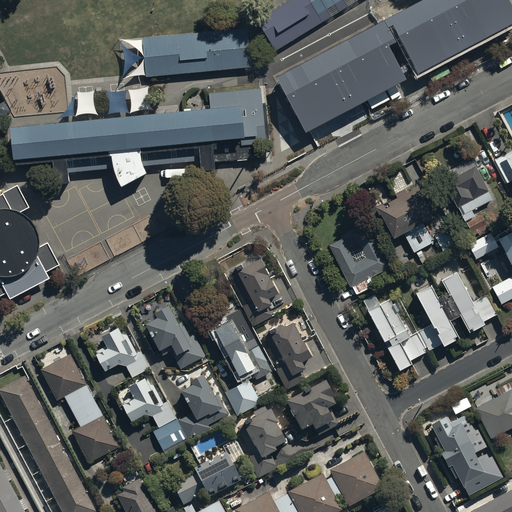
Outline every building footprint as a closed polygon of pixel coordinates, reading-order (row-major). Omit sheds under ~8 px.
[(291,0),(258,20),(278,53),(360,0),(291,0)] [(503,0),(452,0),(446,4),(445,2),(421,17),(423,19),(414,24),(413,22),(389,37),(418,82),(479,44),(471,31),(477,27),(473,21),(495,7),(494,6),(503,0)] [(248,29),(143,39),(147,78),(252,68),(248,29)] [(268,117),(388,104),(386,82),(394,81),(392,63),(383,63),(384,75),(370,76),(368,65),(342,68),(343,79),(308,82),(307,70),(281,73),(283,85),(265,86),(268,117)] [(212,110),(13,129),(18,168),(53,164),(55,187),(72,185),(71,174),(115,170),(123,189),(149,176),(146,168),(203,163),(204,173),(217,172),(216,163),(251,159),(251,151),(269,149),(262,94),(211,99),(212,110)] [(4,102),(0,104),(0,115),(1,117),(10,112),(4,102)] [(511,149),(504,154),(504,155),(493,161),(506,185),(511,181),(511,149)] [(498,176),(488,155),(476,160),(487,182),(498,176)] [(465,219),(475,214),(471,207),(492,196),(471,157),(440,173),(464,219),(465,219)] [(0,297),(6,294),(10,300),(49,280),(46,273),(59,266),(55,260),(46,242),(38,247),(38,238),(34,228),(28,220),(19,214),(18,213),(29,208),(17,185),(0,193),(0,297)] [(384,208),(378,211),(395,242),(434,220),(416,187),(389,202),(388,200),(381,204),(384,208)] [(475,214),(465,219),(473,233),(477,231),(479,234),(489,229),(480,213),(475,215),(475,214)] [(460,242),(450,224),(434,233),(444,251),(460,242)] [(344,240),(331,247),(352,289),(353,288),(357,296),(376,287),(371,278),(391,268),(370,226),(354,234),(367,259),(356,265),(344,240)] [(434,243),(425,228),(406,239),(415,254),(434,243)] [(511,229),(496,238),(511,267),(511,277),(492,288),(501,306),(511,299),(511,229)] [(229,276),(253,323),(272,314),(266,303),(272,300),(269,293),(279,288),(261,253),(244,262),(242,259),(227,266),(231,274),(229,276)] [(461,317),(461,318),(469,332),(498,316),(488,298),(476,304),(457,271),(441,280),(448,294),(461,317)] [(451,323),(438,300),(431,286),(416,294),(434,327),(410,339),(409,337),(392,346),(387,349),(399,371),(459,338),(451,323)] [(461,317),(448,294),(438,300),(451,323),(461,318),(461,317)] [(180,320),(169,300),(156,307),(159,313),(146,319),(163,353),(172,348),(181,366),(205,353),(194,332),(189,334),(182,319),(180,320)] [(392,346),(409,337),(397,315),(399,314),(395,306),(393,307),(391,302),(382,307),(380,304),(367,311),(384,342),(388,340),(392,346)] [(272,368),(250,326),(249,327),(245,319),(235,324),(231,316),(216,324),(224,340),(218,343),(235,376),(241,373),(240,371),(251,365),(254,371),(251,372),(253,375),(255,374),(256,376),(272,368)] [(262,344),(286,390),(306,380),(301,371),(306,368),(303,360),(313,355),(305,340),(303,340),(293,322),(284,326),(283,324),(277,327),(276,325),(269,328),(272,332),(263,337),(266,342),(262,344)] [(149,366),(131,332),(124,335),(119,324),(102,332),(108,344),(97,349),(106,367),(119,360),(126,364),(132,375),(149,366)] [(65,394),(87,382),(71,351),(41,367),(57,398),(65,394)] [(178,418),(189,439),(211,427),(208,422),(228,411),(218,391),(217,392),(204,368),(192,375),(194,380),(182,385),(195,410),(178,418)] [(159,425),(177,416),(168,400),(164,402),(154,383),(151,384),(146,374),(129,383),(135,395),(124,400),(133,417),(145,411),(153,414),(159,425)] [(90,511),(95,510),(24,375),(0,388),(0,394),(61,511),(90,511)] [(249,378),(225,390),(237,414),(261,401),(249,378)] [(304,387),(304,389),(287,398),(303,428),(313,423),(319,433),(339,423),(330,405),(336,402),(332,394),(334,393),(326,378),(311,386),(310,384),(304,387)] [(511,381),(496,391),(500,397),(477,410),(494,441),(511,430),(511,381)] [(87,382),(65,394),(81,424),(73,429),(89,460),(119,444),(94,396),(99,394),(96,388),(91,390),(87,382)] [(453,408),(458,416),(470,410),(465,401),(453,408)] [(278,419),(271,406),(251,417),(250,415),(244,419),(246,422),(237,427),(251,454),(248,456),(259,476),(277,466),(269,452),(277,447),(276,445),(286,439),(276,420),(278,419)] [(177,416),(159,425),(153,428),(166,451),(189,439),(177,416)] [(449,420),(433,428),(447,455),(444,456),(457,483),(461,481),(470,499),(505,480),(473,416),(452,427),(449,420)] [(242,478),(227,450),(195,466),(210,495),(242,478)] [(327,479),(336,495),(342,492),(349,505),(383,487),(377,475),(379,474),(368,455),(367,455),(365,451),(330,469),(333,476),(327,479)] [(2,469),(0,465),(0,511),(24,511),(23,510),(27,508),(22,498),(19,500),(9,481),(12,479),(5,467),(2,469)] [(336,495),(327,479),(324,472),(288,490),(289,492),(273,500),(280,511),(295,511),(299,510),(300,511),(334,511),(337,511),(343,508),(336,495)] [(205,494),(194,473),(174,483),(184,504),(205,494)] [(157,511),(140,477),(122,486),(124,491),(118,494),(126,511),(157,511)] [(280,511),(273,500),(268,491),(234,508),(236,511),(280,511)] [(511,511),(511,494),(478,511),(511,511)] [(226,511),(220,500),(196,511),(226,511)] [(396,511),(390,500),(366,511),(396,511)]
